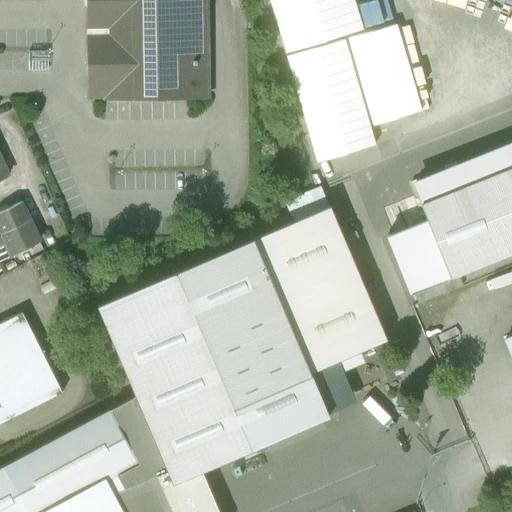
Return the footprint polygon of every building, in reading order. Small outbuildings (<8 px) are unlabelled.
[(87,0),(88,54),(89,54),(89,78),(105,78),(105,85),(105,96),(105,98),(207,97),(205,0),(87,0)] [(268,0),(285,53),(363,29),(353,0),(268,0)] [(344,38),(285,55),(316,162),(375,144),(344,38)] [(105,78),(89,78),(90,99),(105,98),(105,96),(105,85),(105,78)] [(385,134),(407,129),(402,107),(380,112),(385,134)] [(511,142),(407,184),(423,223),(447,282),(511,256),(511,142)] [(19,202),(0,210),(0,234),(28,221),(19,202)] [(328,206),(96,305),(97,306),(135,396),(166,470),(171,482),(200,470),(249,449),(232,407),(308,373),(337,361),(385,340),(328,206)] [(28,221),(0,234),(0,243),(5,241),(10,254),(38,241),(28,221)] [(447,282),(423,223),(383,239),(406,298),(447,282)] [(22,312),(0,322),(0,423),(62,393),(22,312)] [(308,373),(327,413),(352,400),(337,361),(308,373)] [(232,407),(249,449),(327,416),(327,413),(308,373),(232,407)] [(135,396),(0,467),(0,511),(48,511),(103,481),(109,495),(155,474),(166,470),(135,396)] [(217,511),(200,470),(171,482),(166,470),(155,474),(171,511),(217,511)] [(109,495),(101,499),(106,511),(171,511),(155,474),(109,495)]
